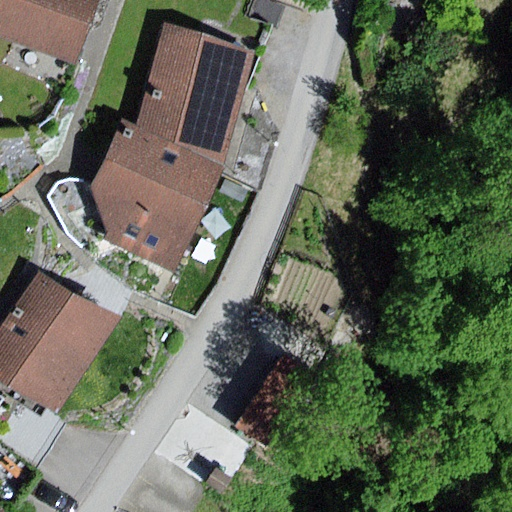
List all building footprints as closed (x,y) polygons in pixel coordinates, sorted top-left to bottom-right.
[(0,0),(0,36),(65,61),(87,0),(0,0)] [(239,47),(230,84),(240,89),(269,26),(246,17),(198,0),(196,0),(187,31),(239,47)] [(157,21),(132,119),(211,159),(230,84),(239,47),(187,31),(157,21)] [(206,167),(111,122),(85,182),(105,241),(165,264),(206,167)] [(105,314),(30,269),(0,318),(0,382),(47,410),(105,314)] [(305,372),(273,353),(229,424),(261,443),(305,372)] [(18,405),(0,431),(0,446),(34,469),(59,432),(18,405)] [(0,481),(17,493),(34,469),(0,446),(0,481)] [(210,466),(202,478),(218,489),(226,477),(210,466)]
